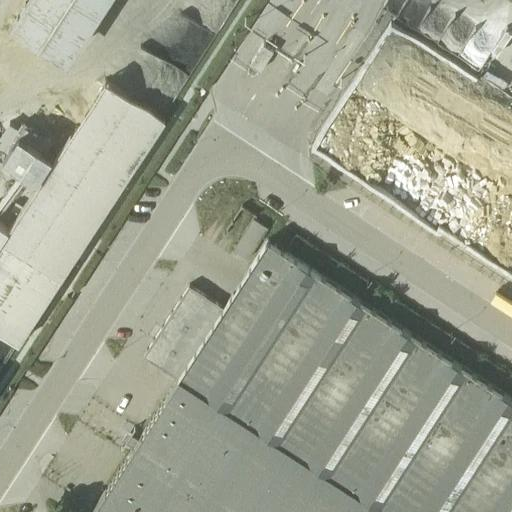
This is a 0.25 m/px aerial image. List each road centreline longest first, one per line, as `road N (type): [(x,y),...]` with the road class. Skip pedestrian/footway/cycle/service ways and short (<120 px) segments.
road 1 (unclassified): [(0,480),(186,187),(204,166),(234,160)]
road 2 (unclassified): [(511,335),(234,160)]
